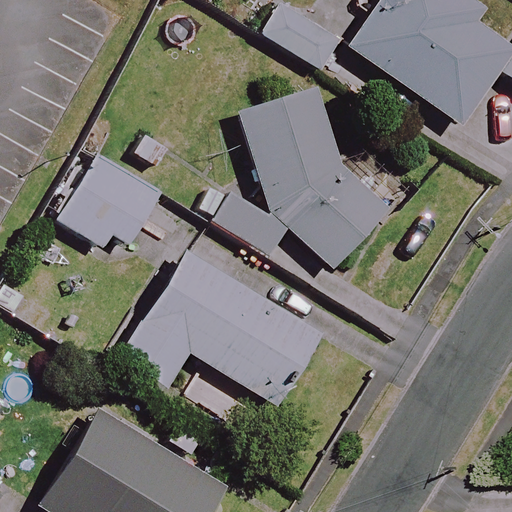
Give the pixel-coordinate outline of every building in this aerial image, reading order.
[(450,131),(507,53),(466,24),(475,11),(458,0),(380,0),(342,53),(450,131)] [(331,44),(270,8),(253,37),(313,73),(331,44)] [(376,215),(326,171),(297,91),(228,122),(249,168),(204,219),(253,262),(278,234),(324,274),(376,215)] [(149,200),(86,161),(47,223),(95,252),(103,239),(119,249),(149,200)] [(173,257),(109,362),(247,445),(310,340),(173,257)] [(203,511),(216,493),(89,414),(30,509),(33,511),(203,511)]
